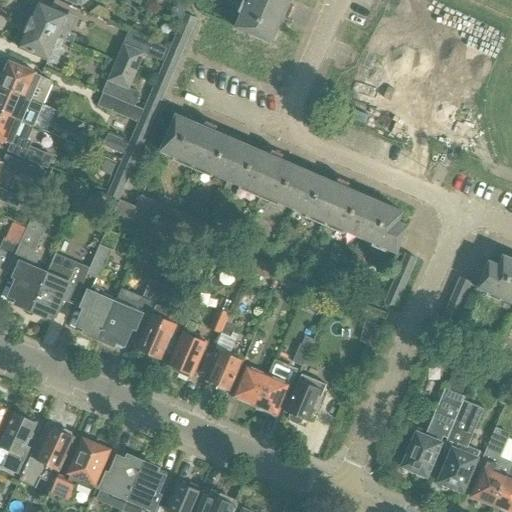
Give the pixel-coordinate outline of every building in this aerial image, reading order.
[(245,0),(240,13),(243,15),(237,29),(275,44),(287,16),(291,18),(297,6),(292,4),(293,0),(245,0)] [(30,25),(64,40),(73,44),(76,36),(70,33),(76,19),(40,3),(30,25)] [(99,6),(90,13),(110,21),(108,10),(99,6)] [(185,13),(181,21),(193,27),(197,18),(185,13)] [(181,21),(178,30),(190,35),(193,27),(181,21)] [(64,40),(30,25),(20,48),(57,64),(63,50),(60,48),(64,40)] [(178,30),(174,39),(186,44),(190,35),(178,30)] [(128,33),(116,62),(138,71),(144,57),(163,65),(164,62),(166,56),(169,51),(128,33)] [(174,39),(170,47),(182,53),(186,44),(174,39)] [(169,51),(166,56),(178,61),(182,53),(170,47),(169,51)] [(164,62),(163,65),(175,70),(178,61),(166,56),(164,62)] [(116,62),(102,93),(103,94),(134,107),(135,105),(140,93),(130,89),(138,71),(116,62)] [(0,80),(0,84),(2,85),(1,86),(43,105),(44,104),(42,103),(51,82),(11,64),(6,75),(3,73),(0,80)] [(163,65),(159,73),(171,79),(175,70),(163,65)] [(157,79),(155,82),(167,87),(171,79),(159,73),(157,79)] [(155,82),(152,91),(163,96),(167,87),(155,82)] [(0,113),(33,128),(43,105),(1,86),(0,89),(0,113)] [(152,91),(148,100),(160,105),(163,96),(152,91)] [(103,94),(98,106),(138,123),(140,117),(143,111),(134,107),(103,94)] [(148,100),(144,108),(156,113),(160,105),(148,100)] [(143,111),(140,117),(152,122),(156,113),(144,108),(143,111)] [(0,138),(11,143),(7,152),(48,170),(54,157),(30,147),(32,142),(27,140),(33,128),(0,113),(0,138)] [(175,162),(214,179),(216,176),(228,181),(244,144),(216,132),(218,127),(206,122),(204,127),(177,115),(161,152),(176,159),(175,162)] [(138,123),(137,126),(148,131),(152,122),(140,117),(138,123)] [(137,126),(133,134),(145,139),(148,131),(137,126)] [(104,147),(123,155),(129,142),(109,134),(104,147)] [(133,134),(129,143),(141,148),(145,139),(133,134)] [(129,143),(126,152),(137,157),(141,148),(129,143)] [(242,191),(280,208),(282,204),(291,208),(307,171),(282,161),(284,156),(273,151),(271,156),(244,144),(228,181),(243,187),(242,191)] [(126,152),(122,160),(133,165),(137,157),(126,152)] [(0,174),(2,170),(19,178),(21,175),(43,185),(48,173),(6,155),(3,163),(0,161),(0,174)] [(122,160),(118,168),(119,169),(130,174),(133,165),(122,160)] [(119,169),(115,178),(126,183),(130,174),(119,169)] [(307,219),(347,236),(348,232),(363,239),(379,202),(349,190),(351,185),(339,180),(337,184),(307,171),(291,208),(308,215),(307,219)] [(115,178),(111,187),(122,191),(126,183),(115,178)] [(111,187),(108,195),(119,200),(122,191),(111,187)] [(0,200),(18,208),(22,198),(0,189),(0,200)] [(105,213),(110,200),(91,192),(86,205),(105,213)] [(136,208),(143,211),(145,212),(150,200),(148,199),(141,196),(136,208)] [(150,200),(145,212),(149,214),(151,215),(153,216),(159,204),(155,202),(150,200)] [(120,201),(114,213),(146,227),(150,216),(151,215),(149,214),(145,212),(143,211),(136,208),(120,201)] [(373,247),(387,253),(388,250),(398,254),(410,227),(400,223),(404,213),(379,202),(363,239),(374,244),(373,247)] [(159,204),(153,216),(162,219),(167,207),(161,205),(159,204)] [(167,207),(162,219),(171,223),(176,211),(174,210),(168,208),(167,207)] [(176,211),(171,223),(179,227),(185,215),(181,213),(176,211)] [(185,215),(179,227),(187,230),(188,231),(193,219),(188,216),(185,215)] [(9,297),(18,300),(16,305),(31,311),(48,272),(36,267),(40,257),(34,254),(41,237),(42,238),(48,225),(39,221),(39,222),(32,219),(28,228),(21,244),(20,244),(15,257),(7,275),(17,279),(9,297)] [(193,219),(188,231),(197,234),(202,222),(201,222),(194,219),(193,219)] [(202,222),(197,234),(206,238),(211,226),(208,225),(202,222)] [(211,226),(206,238),(214,241),(219,230),(214,228),(211,226)] [(219,230),(214,241),(220,244),(223,245),(228,234),(219,230)] [(228,234),(223,245),(232,249),(237,237),(228,234)] [(237,237),(232,249),(240,252),(245,241),(237,237)] [(91,268),(88,275),(100,280),(112,251),(100,245),(90,268),(91,268)] [(0,284),(2,279),(4,280),(7,274),(7,275),(15,257),(0,250),(0,284)] [(48,272),(31,311),(46,318),(48,313),(56,316),(64,298),(75,303),(88,275),(91,268),(90,268),(56,254),(48,272)] [(406,255),(402,263),(414,268),(417,260),(406,255)] [(488,297),(502,303),(503,299),(511,303),(511,259),(505,256),(501,267),(490,262),(479,289),(489,293),(488,297)] [(153,280),(151,279),(142,299),(154,304),(172,262),(163,258),(153,280)] [(402,263),(399,271),(410,276),(414,268),(402,263)] [(399,271),(396,279),(407,284),(410,276),(399,271)] [(303,279),(283,272),(279,285),(298,292),(303,279)] [(469,291),(472,283),(460,278),(456,286),(469,291)] [(396,279),(392,287),(404,292),(407,284),(396,279)] [(453,294),(465,300),(469,291),(456,286),(453,294)] [(404,292),(392,287),(389,296),(400,300),(404,292)] [(88,308),(82,321),(78,330),(101,339),(109,321),(116,305),(90,293),(84,307),(88,308)] [(329,306),(351,314),(356,301),(335,293),(329,306)] [(462,308),(465,300),(453,294),(450,303),(462,308)] [(397,308),(400,300),(389,296),(386,304),(397,308)] [(459,316),(462,308),(450,303),(447,311),(459,316)] [(116,305),(109,321),(101,339),(124,349),(133,328),(137,329),(143,316),(116,305)] [(175,339),(180,327),(184,329),(183,334),(185,334),(185,335),(191,321),(158,307),(154,316),(153,316),(138,351),(162,361),(171,338),(175,339)] [(217,308),(209,328),(221,334),(222,334),(227,322),(226,322),(230,314),(217,308)] [(456,324),(459,316),(447,311),(443,319),(456,324)] [(452,332),(456,324),(443,319),(440,327),(452,332)] [(185,335),(185,334),(171,366),(194,376),(207,344),(192,338),(198,325),(191,321),(185,335)] [(216,364),(208,382),(217,386),(216,390),(226,394),(228,390),(230,391),(243,361),(230,356),(239,335),(234,333),(237,326),(227,322),(222,334),(216,346),(219,351),(214,362),(216,364)] [(301,345),(289,372),(299,376),(314,340),(305,337),(301,345)] [(456,364),(474,372),(480,359),(461,351),(456,364)] [(247,368),(235,398),(256,407),(269,377),(247,368)] [(446,388),(462,395),(470,376),(454,369),(446,388)] [(303,376),(288,412),(291,413),(293,414),(292,418),(293,422),(300,424),(304,423),(305,419),(309,421),(310,421),(316,408),(319,409),(328,387),(303,376)] [(277,416),(290,386),(269,377),(256,407),(277,416)] [(417,433),(403,467),(406,468),(415,472),(427,477),(441,444),(440,443),(443,437),(447,438),(464,401),(465,397),(445,389),(436,411),(431,423),(425,437),(417,433)] [(450,455),(439,482),(463,492),(480,451),(468,446),(484,409),(464,401),(447,438),(444,446),(446,446),(444,452),(450,455)] [(14,413),(0,444),(0,446),(12,452),(5,467),(19,473),(30,448),(26,447),(37,423),(27,418),(27,414),(20,411),(17,414),(14,413)] [(52,428),(37,460),(59,470),(73,438),(71,437),(70,433),(64,430),(61,432),(52,428)] [(486,470),(474,496),(495,505),(511,465),(511,464),(500,459),(510,434),(496,428),(480,467),(486,470)] [(58,476),(50,495),(68,503),(76,484),(92,491),(95,482),(108,451),(105,449),(104,447),(97,444),(95,445),(85,441),(72,472),(73,473),(70,481),(58,476)] [(96,500),(123,511),(129,499),(144,463),(129,457),(127,461),(119,457),(111,475),(108,473),(96,500)] [(157,511),(160,506),(157,505),(161,496),(158,494),(165,477),(157,474),(159,469),(144,463),(129,499),(123,511),(157,511)] [(511,511),(511,465),(495,505),(510,511),(511,511)] [(180,483),(168,511),(191,511),(200,492),(199,491),(200,487),(190,483),(188,487),(180,483)] [(211,496),(204,511),(231,511),(234,506),(211,496)]
